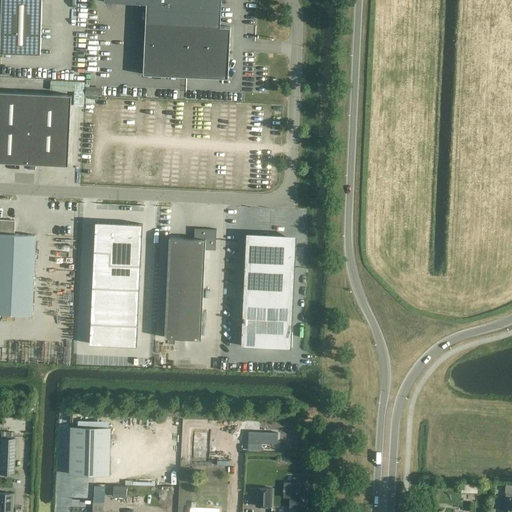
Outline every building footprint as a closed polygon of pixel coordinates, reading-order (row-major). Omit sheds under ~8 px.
[(0,0),(0,13),(1,13),(0,53),(40,54),(41,0),(0,0)] [(104,0),(104,2),(147,4),(143,75),(228,78),(231,27),(220,27),(221,0),(104,0)] [(0,91),(0,126),(32,128),(33,93),(0,91)] [(32,128),(30,164),(68,165),(72,95),(33,93),(32,128)] [(0,162),(30,164),(32,128),(0,126),(0,162)] [(0,313),(32,315),(35,235),(14,234),(15,220),(0,219),(0,313)] [(143,224),(96,222),(90,344),(137,346),(143,224)] [(169,237),(165,338),(201,339),(205,249),(215,249),(216,229),(195,228),(194,238),(169,237)] [(245,266),(241,347),(291,349),(295,268),(291,268),(292,248),(273,247),(273,245),(268,245),(268,247),(250,246),(249,266),(245,266)] [(110,428),(70,427),(69,474),(109,475),(110,428)] [(2,438),(2,454),(1,474),(13,475),(15,438),(13,438),(14,432),(1,431),(1,438),(2,438)] [(242,482),(242,471),(234,471),(234,482),(242,482)] [(463,494),(480,492),(479,483),(462,484),(463,494)] [(256,488),(256,507),(272,508),(273,488),(256,488)] [(0,511),(11,511),(12,494),(0,493),(0,511)] [(511,511),(511,497),(504,496),(502,511),(511,511)] [(92,511),(102,511),(103,503),(104,498),(93,498),(93,502),(92,502),(92,505),(93,505),(92,511)]
